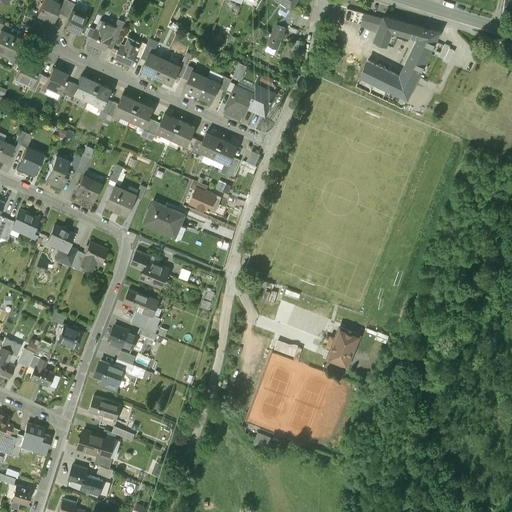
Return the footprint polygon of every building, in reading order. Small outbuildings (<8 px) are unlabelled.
[(43,0),(37,12),(53,19),(56,11),(61,3),(54,0),(43,0)] [(56,11),(63,14),(69,1),(67,0),(61,0),(61,3),(56,11)] [(295,0),(279,0),(283,2),(280,6),(285,9),(288,5),(290,7),(291,7),(293,4),(295,0)] [(511,0),(504,0),(503,10),(511,11),(511,0)] [(75,3),(69,1),(63,14),(69,17),(72,9),(75,3)] [(284,13),(285,14),(276,23),(284,26),(290,19),(297,20),(303,11),(293,4),(291,7),(290,7),(284,13)] [(87,16),(72,9),(69,17),(65,25),(80,32),(87,16)] [(382,17),(363,12),(360,23),(377,30),(382,17)] [(35,17),(25,14),(23,20),(33,23),(35,17)] [(395,18),(383,15),(382,17),(377,30),(373,39),(386,44),(392,29),(402,32),(406,21),(395,18)] [(118,17),(114,25),(115,26),(110,37),(116,40),(125,20),(118,17)] [(439,30),(406,21),(402,32),(418,37),(399,75),(414,82),(439,30)] [(10,25),(0,22),(0,28),(0,29),(7,32),(10,25)] [(102,31),(95,28),(90,41),(105,48),(110,37),(115,26),(114,25),(106,22),(102,31)] [(276,23),(267,44),(276,48),(284,26),(276,23)] [(7,32),(0,29),(0,28),(0,49),(11,54),(13,49),(19,37),(7,32)] [(131,37),(127,46),(121,43),(115,56),(131,63),(140,41),(131,37)] [(450,45),(445,42),(438,55),(444,58),(449,47),(450,45)] [(147,43),(140,56),(145,59),(149,50),(150,51),(152,45),(147,43)] [(444,58),(443,59),(448,62),(454,50),(449,47),(444,58)] [(19,52),(13,49),(11,54),(9,60),(15,63),(19,52)] [(150,51),(149,50),(145,59),(141,68),(157,75),(164,59),(157,56),(158,54),(156,53),(156,54),(150,51)] [(183,61),(187,62),(191,53),(187,51),(183,61)] [(164,59),(157,75),(172,82),(180,66),(172,63),(173,61),(165,58),(164,59)] [(38,66),(23,59),(16,75),(30,81),(31,82),(36,70),(38,66)] [(399,75),(368,59),(360,74),(407,97),(414,82),(399,75)] [(239,61),(233,74),(241,77),(246,65),(239,61)] [(67,73),(52,66),(45,83),(52,86),(51,88),(59,91),(60,91),(65,78),(67,73)] [(36,70),(31,82),(30,81),(28,87),(34,90),(42,73),(36,70)] [(191,71),(184,87),(199,94),(205,79),(198,76),(198,74),(191,71)] [(77,83),(74,91),(81,94),(80,96),(88,99),(96,82),(81,75),(77,83)] [(220,82),(206,76),(205,79),(199,94),(212,100),(220,82)] [(65,78),(60,91),(66,94),(71,81),(65,78)] [(71,81),(66,94),(71,96),(74,91),(77,83),(71,81)] [(111,89),(96,82),(88,99),(97,103),(97,102),(104,105),(108,97),(111,89)] [(274,92),(257,84),(253,93),(247,107),(264,115),(274,92)] [(253,93),(235,85),(225,107),(243,115),(247,107),(253,93)] [(138,101),(123,94),(119,102),(115,110),(116,110),(123,113),(122,115),(130,118),(138,101)] [(113,99),(108,97),(104,105),(102,109),(108,112),(113,99)] [(119,102),(113,99),(108,112),(114,115),(116,110),(115,110),(119,102)] [(153,108),(138,101),(130,118),(138,122),(139,121),(146,124),(153,108)] [(164,113),(157,130),(164,133),(161,140),(169,143),(172,137),(180,120),(164,113)] [(195,127),(180,120),(172,137),(180,141),(181,140),(188,143),(191,136),(195,127)] [(21,129),(15,140),(22,143),(27,131),(21,129)] [(27,131),(22,143),(27,146),(33,134),(27,131)] [(202,141),(199,148),(206,151),(206,152),(214,156),(221,139),(206,132),(202,141)] [(188,143),(186,147),(191,150),(196,138),(191,136),(188,143)] [(196,138),(191,150),(197,152),(199,148),(202,141),(196,138)] [(1,142),(0,141),(0,157),(8,160),(15,144),(3,139),(1,142)] [(237,145),(221,139),(214,156),(228,163),(229,163),(233,155),(237,145)] [(43,154),(26,147),(18,165),(35,173),(43,154)] [(75,153),(70,165),(76,168),(81,156),(75,153)] [(81,156),(76,168),(84,171),(90,157),(82,154),(81,156)] [(233,155),(229,163),(228,163),(225,171),(233,175),(240,158),(233,155)] [(68,171),(52,163),(45,178),(62,185),(68,171)] [(117,163),(111,178),(117,181),(123,166),(117,163)] [(103,182),(82,173),(74,191),(94,200),(103,182)] [(208,185),(194,178),(190,186),(196,188),(197,186),(205,190),(208,185)] [(136,193),(115,183),(106,205),(127,214),(136,195),(137,193),(136,193)] [(147,186),(140,183),(136,193),(137,193),(136,195),(141,198),(147,186)] [(205,190),(197,186),(196,188),(190,201),(198,205),(199,207),(202,208),(204,207),(215,212),(221,197),(205,190)] [(184,213),(153,199),(143,221),(169,232),(174,221),(180,223),(184,213)] [(14,221),(11,226),(12,227),(34,237),(36,230),(33,229),(38,217),(19,209),(14,221)] [(14,221),(7,218),(0,235),(0,236),(7,239),(12,227),(11,226),(14,221)] [(61,228),(54,224),(47,241),(59,247),(66,249),(68,245),(73,233),(66,230),(67,229),(66,227),(63,226),(62,226),(61,228)] [(109,249),(89,241),(84,253),(78,265),(80,266),(91,271),(96,259),(103,262),(109,249)] [(66,249),(59,247),(54,258),(70,265),(76,250),(68,245),(66,249)] [(169,269),(148,260),(150,254),(137,249),(131,263),(143,268),(143,270),(145,271),(142,279),(161,287),(169,269)] [(70,265),(70,266),(79,269),(80,266),(78,265),(84,253),(76,250),(70,265)] [(178,276),(187,279),(190,269),(181,266),(178,276)] [(209,308),(215,290),(205,287),(199,305),(209,308)] [(263,300),(273,302),(276,290),(266,287),(263,300)] [(129,288),(123,302),(136,308),(135,309),(152,315),(158,300),(129,288)] [(81,330),(64,324),(58,340),(74,346),(81,330)] [(138,333),(115,324),(109,339),(113,340),(112,344),(121,348),(123,344),(132,348),(138,333)] [(340,327),(327,361),(347,368),(359,334),(340,327)] [(290,347),(252,335),(250,343),(287,356),(290,347)] [(50,350),(38,343),(36,348),(49,354),(50,350)] [(1,346),(0,347),(0,373),(9,377),(14,365),(7,362),(12,351),(1,346)] [(34,352),(23,347),(17,361),(28,366),(33,355),(34,352)] [(49,354),(36,348),(34,352),(33,355),(39,357),(47,360),(50,354),(49,354)] [(135,355),(120,349),(117,358),(130,363),(132,363),(135,355)] [(39,357),(36,365),(35,365),(30,377),(48,385),(54,372),(44,368),(47,360),(39,357)] [(124,369),(101,359),(95,374),(103,377),(101,382),(116,388),(124,369)] [(132,363),(130,363),(126,372),(142,378),(145,370),(132,363)] [(121,403),(93,394),(89,410),(102,414),(102,416),(116,420),(121,403)] [(9,418),(0,413),(0,436),(0,437),(0,449),(10,453),(17,434),(18,429),(13,428),(13,426),(7,423),(9,418)] [(44,428),(27,423),(24,436),(21,444),(31,447),(32,443),(39,445),(40,442),(47,444),(49,435),(42,433),(44,428)] [(134,433),(114,425),(112,431),(116,433),(132,440),(134,433)] [(112,431),(104,428),(102,434),(112,437),(112,438),(114,439),(116,433),(112,431)] [(102,434),(83,429),(78,448),(79,448),(79,447),(90,451),(98,453),(107,456),(107,455),(112,438),(112,437),(102,434)] [(269,436),(255,431),(251,441),(265,447),(269,436)] [(17,434),(10,453),(18,456),(21,444),(24,436),(17,434)] [(107,456),(98,453),(95,462),(109,468),(112,457),(107,455),(107,456)] [(87,469),(73,465),(69,479),(83,483),(83,484),(93,487),(96,477),(86,474),(87,469)] [(15,478),(3,474),(1,480),(13,484),(15,478)] [(31,490),(17,485),(12,498),(19,501),(19,503),(26,505),(31,490)] [(77,503),(63,499),(59,511),(85,511),(86,511),(76,508),(77,503)]
